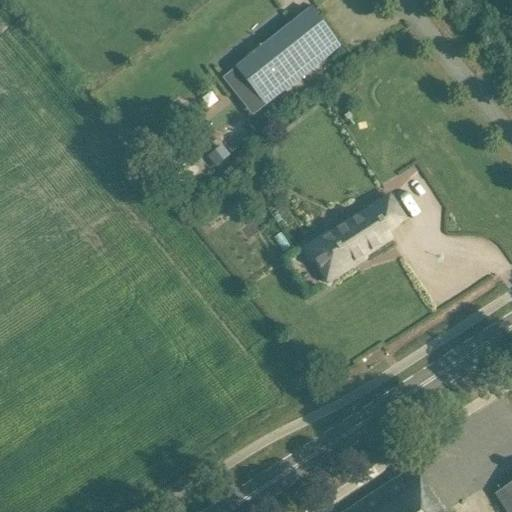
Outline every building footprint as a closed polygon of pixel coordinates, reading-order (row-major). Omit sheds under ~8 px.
[(236,69),(266,106),(339,47),(314,16),(318,13),(313,7),(309,10),(236,69)] [(216,167),(230,155),(222,144),(207,156),(216,167)] [(312,264),(314,263),(327,284),(354,267),(353,265),(392,240),(387,234),(406,222),(390,197),(329,235),(328,233),(303,250),(312,264)] [(348,511),(444,511),(415,468),(348,511)] [(511,511),(511,483),(495,495),(506,511),(511,511)]
